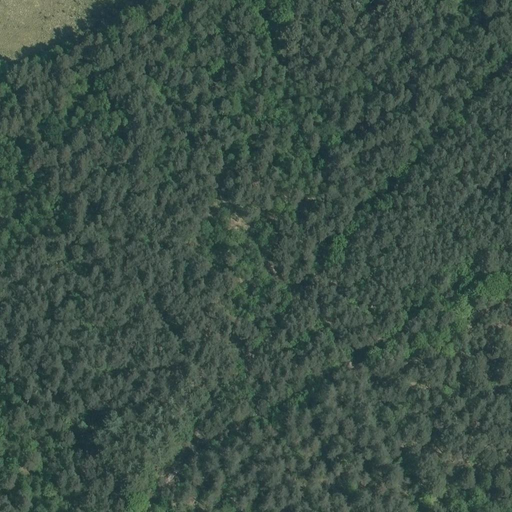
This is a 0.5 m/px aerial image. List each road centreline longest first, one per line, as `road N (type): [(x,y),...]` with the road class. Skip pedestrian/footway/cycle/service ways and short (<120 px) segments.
road 1 (track): [(163,0),(6,89),(214,412),(183,464)]
road 2 (track): [(144,511),(183,464),(492,286),(511,285)]
road 3 (track): [(214,412),(380,209)]
road 4 (track): [(247,0),(270,49),(380,209)]
road 5 (track): [(380,209),(511,61)]
